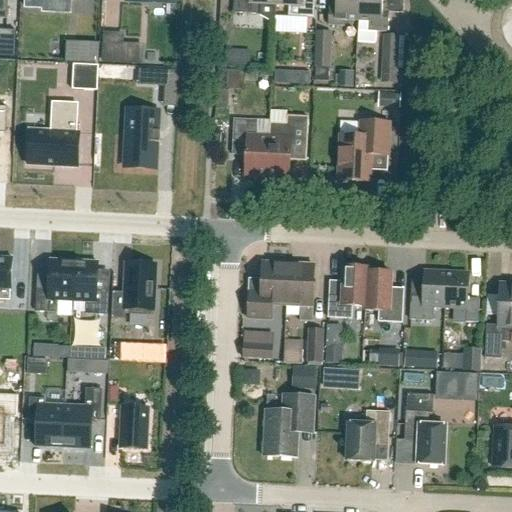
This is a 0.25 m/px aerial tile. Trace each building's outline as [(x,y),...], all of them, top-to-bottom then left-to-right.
[(90,0),(26,0),(26,9),(43,10),(43,0),(75,0),(90,1),(90,0)] [(275,5),(275,0),(233,0),(233,14),(260,15),(270,21),(275,21),(275,5)] [(275,0),(275,5),(289,6),(289,17),(313,18),(313,0),(275,0)] [(329,0),(328,26),(344,27),(344,21),(358,22),(359,0),(329,0)] [(359,0),(358,22),(357,44),(377,45),(378,33),(388,33),(388,29),(389,1),(382,1),(382,0),(359,0)] [(0,57),(14,59),(16,32),(0,31),(0,57)] [(330,69),(331,34),(316,33),(315,68),(330,69)] [(103,63),(121,64),(122,46),(122,36),(105,35),(103,63)] [(397,72),(399,37),(384,36),(382,71),(397,72)] [(68,45),(67,64),(98,66),(99,47),(68,45)] [(242,54),(223,53),(222,67),(242,68),(242,54)] [(73,66),(72,91),(97,92),(98,67),(73,66)] [(155,71),(154,87),(178,89),(179,73),(155,71)] [(222,73),(222,89),(240,89),(240,74),(222,73)] [(276,73),(275,86),(285,86),(286,74),(276,73)] [(301,74),(300,87),(310,87),(311,75),(301,74)] [(378,107),(392,107),(392,95),(379,94),(378,107)] [(28,166),(78,169),(79,134),(77,134),(78,113),(70,113),(70,104),(52,104),(51,133),(29,132),(28,166)] [(128,111),(125,161),(155,163),(156,145),(160,145),(160,133),(157,133),(158,112),(128,111)] [(269,138),(267,178),(289,179),(290,153),(306,154),(308,118),(287,117),(286,125),(270,124),(269,138)] [(267,178),(269,138),(256,137),(257,121),(234,120),(232,156),(246,156),(245,177),(267,178)] [(388,157),(390,124),(361,123),(360,138),(340,137),(338,182),(370,183),(371,156),(388,157)] [(0,258),(0,301),(10,302),(11,292),(13,260),(0,258)] [(37,289),(36,313),(58,314),(58,302),(72,303),(74,263),(50,261),(49,290),(37,289)] [(74,263),(72,303),(86,304),(86,316),(108,317),(109,293),(97,292),(98,264),(74,263)] [(286,306),(288,265),(262,264),(261,293),(249,292),(248,320),(272,321),(272,306),(286,306)] [(113,294),(111,320),(125,320),(125,316),(153,317),(156,267),(126,265),(125,294),(113,294)] [(288,265),(286,306),(300,307),(300,322),(311,323),(314,267),(288,265)] [(367,273),(368,273),(368,269),(343,268),(342,292),(329,291),(328,319),(352,320),(352,307),(365,308),(366,308),(367,273)] [(445,309),(446,273),(424,272),(423,297),(411,297),(410,321),(432,322),(433,309),(445,309)] [(392,274),(368,273),(367,273),(366,308),(365,308),(365,312),(379,312),(378,323),(402,324),(404,298),(391,298),(392,274)] [(446,273),(445,309),(453,310),(452,324),(465,324),(466,323),(478,324),(479,300),(467,299),(468,274),(446,273)] [(511,328),(511,285),(500,285),(498,326),(486,326),(485,359),(501,360),(502,343),(509,343),(509,328),(511,328)] [(321,364),(322,331),(307,330),(306,363),(321,364)] [(271,360),(272,346),(244,345),(243,359),(271,360)] [(69,350),(56,349),(57,347),(35,346),(34,357),(69,358),(69,350)] [(165,363),(166,348),(165,348),(116,346),(115,360),(165,363)] [(93,360),(106,361),(106,351),(94,350),(93,360)] [(286,350),(285,364),(300,365),(301,351),(286,350)] [(462,373),(481,374),(481,350),(463,350),(462,373)] [(405,351),(404,367),(420,368),(421,352),(405,351)] [(327,352),(327,364),(342,364),(342,353),(327,352)] [(398,357),(380,356),(379,368),(397,370),(398,357)] [(107,363),(69,361),(69,373),(107,375),(107,363)] [(296,369),(295,389),(315,390),(316,370),(296,369)] [(324,371),(323,387),(335,388),(336,372),(324,371)] [(465,376),(464,400),(477,400),(478,377),(465,376)] [(65,407),(63,450),(91,451),(92,426),(93,426),(93,422),(100,422),(102,391),(86,390),(85,408),(65,407)] [(404,441),(418,442),(417,465),(444,467),(446,427),(428,426),(429,414),(432,414),(433,397),(407,395),(406,412),(404,441)] [(313,424),(314,398),(283,397),(283,413),(266,412),(264,458),(297,459),(298,424),(313,424)] [(29,399),(28,421),(36,421),(36,424),(35,448),(63,450),(65,407),(45,406),(45,400),(29,399)] [(122,409),(120,450),(146,451),(148,410),(122,409)] [(388,440),(390,414),(367,413),(366,425),(349,424),(347,462),(373,463),(374,440),(388,440)] [(511,428),(495,428),(493,469),(511,469),(511,428)]
